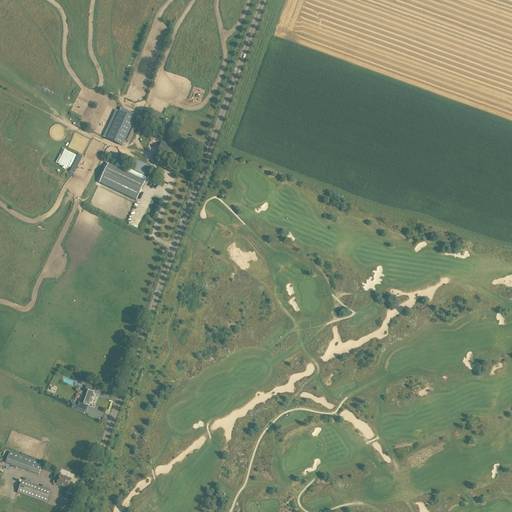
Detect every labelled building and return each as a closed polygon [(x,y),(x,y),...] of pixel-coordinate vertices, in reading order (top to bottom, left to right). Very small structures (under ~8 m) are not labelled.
[(151,115),(161,119),(163,114),(153,109),(151,115)] [(119,111),(106,139),(122,146),(135,119),(119,111)] [(175,150),(176,147),(175,147),(174,148),(162,143),(158,153),(179,162),(183,153),(175,150)] [(78,153),(70,172),(74,174),(82,155),(78,153)] [(129,168),(148,177),(152,168),(133,158),(129,168)] [(145,181),(108,164),(99,183),(136,200),(145,181)] [(79,401),(76,409),(86,412),(88,405),(89,406),(91,407),(92,404),(95,396),(93,395),(94,393),(96,388),(90,386),(87,384),(85,390),(88,391),(87,394),(84,393),(83,392),(80,399),(85,401),(84,403),(79,401)] [(10,452),(6,463),(39,475),(43,464),(10,452)] [(57,485),(57,484),(68,488),(71,479),(60,475),(58,480),(54,479),(53,483),(57,485)] [(17,493),(46,503),(50,491),(22,480),(17,493)]
